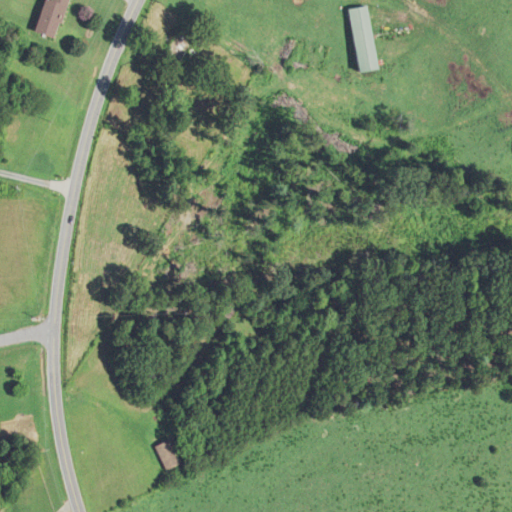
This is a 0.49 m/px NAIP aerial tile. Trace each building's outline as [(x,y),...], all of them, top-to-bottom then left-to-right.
[(68,0),(45,0),(33,33),(54,40),(68,0)] [(348,9),(353,73),(375,71),(369,7),(348,9)] [(193,38),(176,28),(160,55),(177,65),(193,38)] [(226,323),(232,310),(222,305),(216,319),(226,323)] [(179,463),(168,438),(152,446),(163,471),(179,463)]
